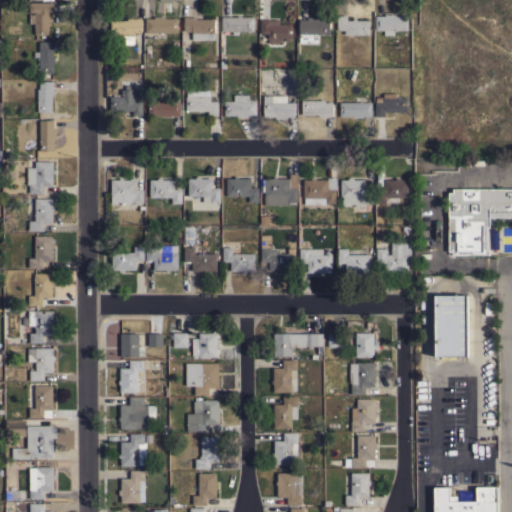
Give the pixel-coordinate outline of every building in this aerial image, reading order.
[(34,34),(34,12),(29,12),(29,2),(53,2),(53,12),(48,12),(48,18),(50,18),(51,21),(48,21),(49,34),(34,34)] [(375,15),(385,15),(385,14),(395,14),(395,15),(407,15),(407,30),(394,30),(394,35),(384,35),(384,30),(375,30),(375,15)] [(337,16),(346,15),(346,20),(352,20),(352,19),(356,19),(356,20),(369,20),(369,34),(345,34),(345,30),(337,30),(337,16)] [(145,32),(145,18),(154,18),(154,16),(164,16),(165,18),(177,18),(177,32),(145,32)] [(221,17),(237,17),(237,16),(240,16),(240,17),(253,16),(253,31),(221,31),(221,17)] [(215,39),(192,40),(191,31),(184,31),(184,17),(196,17),(196,19),(214,18),(215,39)] [(317,34),(317,42),(299,42),(299,19),(307,19),(307,17),(318,17),(318,19),(330,19),(330,34),(317,34)] [(141,32),(134,32),(133,44),(121,44),(121,35),(110,35),(111,20),(127,20),(127,18),(141,18),(141,32)] [(260,19),(279,19),(279,23),(292,24),(292,38),(290,38),(290,41),(285,41),(285,38),(282,38),(282,42),(268,42),(268,34),(260,34),(260,19)] [(53,57),(54,57),(54,61),(53,61),(53,73),(39,73),(39,56),(34,56),(34,51),(39,51),(39,41),(53,41),(53,57)] [(54,95),(52,95),(52,112),(38,112),(37,89),(39,89),(39,81),(53,81),(54,95)] [(142,115),(132,115),(132,110),(110,110),(110,96),(121,96),(121,89),(125,89),(125,85),(130,85),(130,89),(134,89),(134,92),(142,92),(142,115)] [(218,115),(208,115),(208,110),(202,110),(202,112),(198,112),(198,111),(185,111),(185,96),(186,96),(186,90),(209,90),(209,96),(210,96),(210,101),(218,101),(218,115)] [(224,115),(224,101),(234,101),(234,94),(248,94),(248,99),(255,99),(255,101),(256,101),(256,115),(224,115)] [(407,111),(394,111),(394,113),(390,113),(390,111),(384,111),(384,116),(375,116),(375,102),(375,96),(383,96),(383,97),(386,97),(386,94),(393,94),(393,97),(407,97),(407,111)] [(180,115),(170,115),(170,116),(160,116),(160,115),(148,115),(148,107),(150,107),(150,101),(156,101),(156,95),(172,95),(172,101),(180,101),(180,115)] [(286,116),(286,119),(275,119),(275,117),(263,117),(263,95),(286,95),(286,102),(294,102),(294,116),(286,116)] [(332,116),(318,116),(318,114),(302,114),(302,100),(325,100),(325,102),(332,102),(332,116)] [(371,116),(362,116),(362,117),(352,117),(352,116),(339,116),(339,102),(371,102),(371,116)] [(39,120),(54,120),(54,127),(56,127),(56,138),(54,138),(54,150),(39,150),(39,120)] [(53,169),(55,169),(55,173),(53,173),(53,185),(43,185),(43,193),(29,193),(29,184),(27,184),(27,167),(35,167),(35,161),(53,161),(53,169)] [(188,178),(195,178),(195,176),(200,176),(200,178),(212,178),(212,187),(220,187),(220,201),(203,201),(203,196),(188,196),(188,178)] [(234,178),(234,176),(238,176),(238,178),(250,178),(250,187),(258,187),(258,202),(248,202),(248,196),(235,196),(235,194),(226,194),(226,178),(234,178)] [(289,187),(297,187),(297,202),(289,202),(289,205),(264,205),(264,178),(273,178),(273,176),(276,176),(276,178),(289,178),(289,187)] [(303,197),(303,179),(311,179),(311,178),(315,178),(315,179),(327,179),(327,177),(336,177),(336,189),(335,189),(335,203),(325,203),(325,204),(304,204),(304,197),(303,197)] [(355,206),(355,204),(340,204),(340,180),(348,179),(348,178),(353,177),(353,179),(364,179),(364,189),(372,189),(372,203),(364,203),(364,206),(355,206)] [(396,179),(396,177),(399,177),(399,179),(408,179),(407,197),(398,197),(398,201),(385,201),(385,203),(375,203),(375,189),(384,189),(384,179),(396,179)] [(111,203),(111,179),(119,179),(119,178),(123,178),(123,179),(130,179),(130,178),(136,178),(136,189),(143,189),(143,203),(111,203)] [(149,179),(157,179),(157,178),(162,178),(162,179),(173,179),(173,189),(181,189),(181,203),(171,203),(171,197),(149,197),(149,179)] [(448,192),(452,192),(452,188),(511,188),(511,218),(496,218),(496,224),(489,224),(489,226),(487,226),(487,229),(488,229),(489,229),(498,229),(498,249),(495,249),(495,248),(491,248),(491,249),(489,249),(489,246),(486,246),(486,249),(489,249),(489,254),(452,254),(452,251),(448,251),(448,192)] [(52,206),(54,206),(54,210),(52,210),(52,222),(43,222),(43,230),(28,230),(28,220),(34,220),(34,198),(52,198),(52,206)] [(194,243),(184,243),(184,226),(194,225),(194,243)] [(52,244),(53,244),(53,247),(52,247),(52,260),(42,260),(42,268),(28,267),(28,258),(34,258),(34,235),(52,235),(52,244)] [(293,271),(285,271),(285,273),(280,273),(280,271),(268,271),(268,261),(260,261),(260,241),(269,241),(269,247),(271,247),(271,250),(279,250),(279,253),(292,253),(293,271)] [(400,272),(400,274),(396,274),(396,272),(384,272),(384,262),(376,262),(376,248),(391,248),(391,242),(402,241),(402,242),(410,242),(410,255),(408,255),(408,272),(400,272)] [(178,269),(169,269),(170,271),(165,271),(165,269),(153,270),(153,260),(146,260),(145,246),(154,246),(154,245),(177,245),(178,269)] [(144,260),(136,260),(136,269),(124,270),(124,271),(119,271),(119,270),(111,270),(111,252),(133,252),(133,246),(144,246),(144,260)] [(216,271),(207,271),(208,272),(204,272),(204,271),(192,271),(192,261),(184,261),(184,247),(194,247),(194,253),(216,253),(216,271)] [(254,271),(246,271),(246,273),(242,273),(242,271),(230,271),(230,262),(222,262),(222,247),(232,247),(232,253),(254,253),(254,271)] [(370,272),(345,272),(345,263),(337,263),(337,248),(347,248),(347,255),(369,254),(370,272)] [(331,272),(323,272),(323,274),(319,274),(319,272),(307,272),(307,263),(299,263),(299,249),(322,249),(322,254),(331,254),(331,272)] [(52,280),(53,280),(53,285),(52,285),(51,297),(42,297),(42,305),(28,305),(28,295),(33,295),(34,273),(52,273),(52,280)] [(435,295),(467,295),(468,356),(435,356),(435,295)] [(53,318),(55,318),(55,322),(53,322),(53,334),(43,334),(43,342),(29,342),(29,333),(35,333),(35,325),(28,325),(28,310),(53,310),(53,318)] [(173,332),(187,332),(187,347),(173,347),(173,332)] [(216,357),(199,357),(199,356),(192,356),(191,338),(198,338),(198,333),(216,332),(216,357)] [(342,332),(342,347),(328,347),(328,332),(342,332)] [(373,332),(373,344),(374,344),(374,349),(373,349),(373,357),(355,357),(355,332),(373,332)] [(120,333),(138,333),(138,346),(143,346),(143,356),(120,356),(120,333)] [(162,346),(148,346),(148,333),(162,333),(162,346)] [(322,346),(305,346),(305,347),(292,347),(292,356),(273,356),(273,334),(322,333),(322,346)] [(53,356),(54,356),(54,360),(53,360),(53,372),(44,372),(44,380),(29,380),(29,370),(35,370),(35,361),(27,361),(27,347),(53,347),(53,356)] [(119,392),(119,384),(118,384),(118,380),(119,380),(119,368),(129,368),(129,360),(143,360),(143,369),(137,369),(137,392),(119,392)] [(273,384),(271,384),(271,380),(273,380),(273,368),(282,368),(282,360),(296,360),(296,369),(290,369),(291,379),(296,379),(296,391),(291,391),(291,392),(273,392),(273,384)] [(349,363),(356,363),(356,362),(374,362),(374,370),(376,370),(376,374),(374,374),(374,387),(365,387),(365,394),(351,394),(351,382),(349,382),(349,363)] [(208,387),(208,395),(194,395),(194,385),(185,385),(185,363),(217,363),(218,371),(219,371),(219,375),(218,375),(218,387),(217,387),(208,387)] [(52,393),(53,393),(53,397),(52,397),(52,409),(51,409),(51,417),(28,417),(28,407),(34,407),(34,385),(52,385),(52,393)] [(155,405),(155,413),(155,421),(147,422),(147,428),(120,429),(120,420),(118,420),(118,416),(120,416),(119,404),(129,404),(129,396),(143,396),(143,404),(147,404),(147,405),(155,405)] [(273,420),(271,420),(271,415),(273,415),(273,404),(282,404),(282,396),(297,396),(297,418),(291,418),(291,428),(273,428),(273,420)] [(374,398),(374,407),(375,407),(375,410),(374,410),(374,423),(373,423),(373,429),(365,429),(365,430),(351,431),(351,421),(357,421),(356,398),(374,398)] [(187,432),(186,413),(193,413),(193,400),(200,400),(200,399),(218,399),(218,407),(219,407),(219,411),(218,411),(218,423),(209,423),(209,431),(194,432),(187,432)] [(5,435),(5,419),(25,419),(25,435),(5,435)] [(52,425),(52,427),(56,427),(56,438),(52,438),(52,457),(30,457),(30,458),(12,458),(11,447),(26,447),(26,425),(52,425)] [(273,440),(282,440),(282,432),(297,432),(297,441),(298,441),(298,455),(291,455),(291,464),(273,464),(273,440)] [(120,457),(118,457),(118,453),(120,453),(120,441),(129,441),(129,433),(143,433),(143,442),(146,442),(146,464),(138,464),(138,465),(120,465),(120,457)] [(374,435),(374,443),(376,443),(376,446),(374,446),(374,448),(376,448),(376,451),(374,451),(374,453),(375,453),(375,456),(374,456),(374,459),(373,459),(373,466),(365,466),(365,467),(351,467),(351,466),(344,466),(344,458),(351,458),(351,457),(357,457),(357,448),(355,448),(355,444),(356,444),(356,435),(374,435)] [(218,443),(220,443),(220,448),(218,448),(218,460),(209,460),(209,462),(209,467),(209,468),(194,468),(194,458),(199,458),(199,456),(200,456),(200,436),(218,436),(218,443)] [(52,474),(54,474),(55,478),(53,478),(53,490),(43,490),(43,498),(29,498),(29,488),(35,488),(35,466),(52,466),(52,474)] [(120,495),(118,495),(118,489),(120,489),(120,478),(129,478),(129,470),(144,470),(144,480),(143,480),(144,501),(138,501),(138,502),(120,502),(120,495)] [(215,472),(215,481),(217,481),(217,484),(215,484),(215,496),(206,497),(206,504),(192,505),(192,495),(198,495),(198,472),(215,472)] [(277,484),(275,484),(275,480),(277,480),(277,472),(294,472),(294,473),(301,473),(301,494),(300,494),(301,504),(286,504),(286,496),(277,496),(277,484)] [(344,504),(344,494),(350,494),(350,472),(368,472),(368,480),(370,480),(370,485),(368,485),(368,496),(359,496),(359,504),(344,504)] [(497,511),(433,511),(433,487),(449,487),(449,495),(457,495),(457,501),(475,501),(475,486),(497,486),(497,511)] [(53,511),(29,511),(29,503),(43,503),(43,511),(53,511)]
